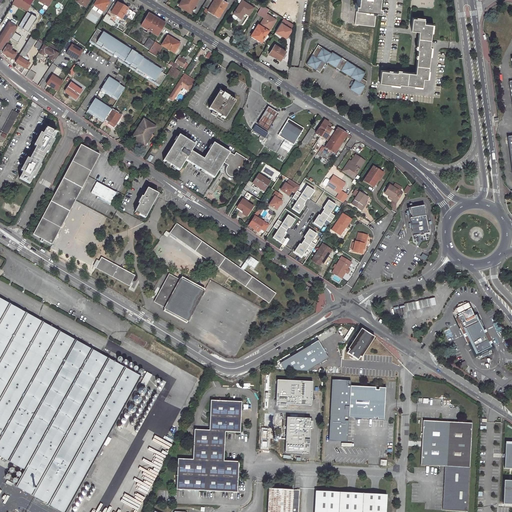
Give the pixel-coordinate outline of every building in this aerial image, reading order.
[(21,0),(14,0),(13,2),(28,11),(31,5),(21,0)] [(97,0),(94,5),(104,12),(109,3),(104,0),(97,0)] [(190,12),(197,0),(183,0),(184,0),(180,6),(190,12)] [(218,17),(227,3),(223,0),(233,0),(235,1),(235,0),(206,0),(202,7),(218,17)] [(253,7),(242,0),(233,14),(240,18),(244,12),(248,15),(253,7)] [(357,0),(357,3),(355,2),(355,8),(362,9),(361,10),(369,11),(369,13),(355,11),(354,24),(374,27),(376,14),(373,14),(374,10),(378,11),(378,5),(377,5),(377,0),(357,0)] [(128,8),(118,2),(111,13),(122,19),(125,14),(133,18),(135,14),(128,9),(128,8)] [(264,18),(259,25),(267,30),(268,28),(270,29),(275,20),(266,14),(268,9),(262,5),(260,8),(256,13),(264,18)] [(148,13),(141,26),(158,37),(166,24),(148,13)] [(111,25),(113,22),(109,20),(111,16),(107,14),(103,20),(111,25)] [(425,19),(412,17),(411,30),(418,31),(416,49),(417,49),(415,73),(397,71),(397,72),(381,70),(379,82),(399,85),(400,83),(422,86),(423,78),(427,78),(431,46),(429,46),(432,24),(424,23),(425,19)] [(283,18),(275,31),(286,37),(290,30),(290,28),(292,24),(283,18)] [(7,45),(14,34),(17,28),(8,22),(0,37),(0,48),(3,51),(7,45)] [(259,25),(258,24),(251,36),(261,42),(268,30),(267,30),(259,25)] [(90,41),(160,85),(166,75),(159,70),(160,68),(97,29),(90,41)] [(180,43),(168,36),(162,46),(174,53),(180,43)] [(25,57),(35,41),(30,38),(27,42),(24,47),(15,62),(27,69),(30,65),(30,63),(28,62),(29,60),(25,57)] [(155,42),(149,38),(143,46),(150,50),(155,42)] [(35,48),(40,51),(44,46),(38,42),(35,48)] [(63,48),(67,51),(65,55),(76,62),(82,51),(67,42),(63,48)] [(276,45),(275,44),(269,53),(280,60),(286,51),(281,48),(282,46),(277,43),(276,45)] [(13,59),(16,54),(11,51),(12,47),(7,45),(3,51),(2,52),(13,59)] [(53,61),(58,54),(44,45),(44,46),(40,51),(37,57),(42,61),(46,55),(47,53),(51,56),(50,57),(49,59),(53,61)] [(340,70),(355,79),(353,82),(351,86),(349,88),(358,94),(366,83),(366,81),(361,78),(365,72),(332,51),(331,53),(317,45),(306,64),(319,72),(322,67),(324,64),(324,63),(326,61),(336,67),(340,70)] [(183,56),(182,58),(179,56),(178,56),(167,73),(176,78),(180,71),(175,69),(178,64),(185,68),(187,64),(185,62),(186,61),(185,60),(186,58),(183,56)] [(72,77),(78,68),(76,66),(77,65),(75,64),(68,74),(72,77)] [(32,81),(37,74),(31,69),(26,77),(32,81)] [(56,92),(63,82),(51,75),(45,85),(56,92)] [(101,89),(118,99),(119,97),(125,88),(108,77),(101,89)] [(182,87),(189,91),(193,85),(195,81),(190,77),(187,81),(181,77),(168,98),(173,101),(178,93),(182,87)] [(82,90),(71,83),(65,92),(69,95),(72,96),(76,99),(82,90)] [(235,102),(219,92),(208,109),(224,119),(235,102)] [(121,111),(124,107),(128,109),(130,105),(119,97),(118,99),(113,107),(119,110),(121,111)] [(87,110),(104,121),(105,119),(111,110),(111,109),(95,99),(87,110)] [(266,106),(255,124),(266,130),(277,113),(266,106)] [(12,110),(1,130),(7,134),(18,113),(12,110)] [(114,127),(121,116),(117,114),(111,110),(105,119),(108,122),(108,123),(114,127)] [(293,144),(301,132),(304,128),(288,119),(278,135),(287,140),(293,144)] [(322,123),(316,133),(321,136),(329,123),(325,120),(323,124),(322,123)] [(155,130),(144,121),(132,138),(138,142),(137,144),(143,148),(155,130)] [(58,128),(48,123),(44,129),(42,128),(35,141),(37,142),(31,155),(29,153),(22,166),(24,168),(21,174),(31,180),(34,173),(37,174),(44,161),(41,160),(48,148),(50,149),(57,136),(55,135),(58,128)] [(335,132),(329,128),(332,124),(329,123),(321,136),(325,139),(328,134),(332,136),(335,132)] [(303,148),(314,130),(311,128),(299,146),(303,148)] [(330,153),(333,155),(347,134),(338,128),(335,132),(332,136),(325,148),(331,152),(330,153)] [(204,172),(214,178),(220,168),(222,165),(224,162),(227,165),(226,167),(226,169),(225,171),(226,173),(227,175),(228,176),(229,176),(231,177),(234,177),(236,176),(238,175),(239,173),(247,159),(238,154),(237,157),(234,156),(213,143),(211,146),(209,150),(203,159),(191,151),(195,145),(179,135),(177,139),(175,142),(163,161),(166,163),(169,165),(172,167),(175,169),(179,171),(185,160),(194,166),(198,168),(200,170),(204,172)] [(99,154),(80,145),(33,234),(51,244),(99,154)] [(365,161),(355,155),(351,162),(347,168),(345,167),(343,172),(351,177),(353,173),(356,174),(365,161)] [(381,172),(373,167),(364,182),(373,188),(377,181),(376,180),(381,172)] [(271,181),(259,174),(254,183),(259,186),(260,185),(265,189),(271,181)] [(345,185),(333,177),(330,182),(327,180),(325,180),(323,184),(323,186),(326,188),(327,186),(340,194),(345,185)] [(286,184),(292,188),(291,190),(294,192),(298,186),(288,180),(286,184)] [(110,204),(116,192),(96,181),(90,193),(110,204)] [(286,184),(284,183),(279,190),(288,195),(291,190),(292,188),(286,184)] [(146,217),(156,197),(157,195),(160,197),(161,194),(159,192),(158,194),(155,192),(157,188),(150,185),(148,188),(143,197),(142,196),(139,203),(140,204),(135,212),(146,217)] [(401,192),(389,185),(384,194),(389,196),(392,198),(391,200),(396,203),(401,192)] [(275,191),(272,195),(273,196),(280,200),(282,196),(275,191)] [(368,198),(360,193),(352,205),(361,212),(364,207),(363,206),(365,203),(368,198)] [(280,200),(273,196),(268,205),(275,209),(281,200),(280,200)] [(241,199),(235,207),(243,212),(241,213),(245,216),(252,206),(241,199)] [(323,213),(303,201),(297,210),(308,217),(308,218),(316,223),(323,213)] [(423,205),(407,209),(412,236),(420,234),(420,235),(423,235),(423,234),(429,233),(423,205)] [(282,222),(278,220),(273,226),(277,229),(272,237),(279,242),(294,219),(287,214),(282,222)] [(352,220),(343,214),(332,231),(339,236),(344,227),(345,228),(346,229),(352,220)] [(268,225),(255,217),(249,226),(258,232),(260,229),(264,232),(268,225)] [(177,223),(170,233),(269,303),(276,293),(177,223)] [(301,256),(316,233),(309,229),(294,252),(301,256)] [(367,235),(358,233),(356,242),(355,241),(355,243),(353,250),(353,251),(361,253),(362,252),(363,244),(365,245),(367,235)] [(332,250),(323,244),(312,261),(320,266),(322,263),(324,264),(328,257),(332,250)] [(254,268),(258,261),(249,255),(241,268),(244,270),(248,264),(254,268)] [(351,261),(342,256),(332,272),(341,277),(351,261)] [(135,274),(101,257),(95,268),(129,286),(135,274)] [(180,279),(169,274),(154,302),(165,307),(164,311),(186,323),(204,289),(182,276),(180,279)] [(0,456),(25,470),(16,486),(36,498),(40,491),(52,498),(48,504),(62,511),(66,511),(141,377),(0,298),(0,456)] [(463,328),(477,356),(479,355),(479,356),(478,357),(479,359),(480,358),(481,359),(488,356),(489,357),(490,357),(491,356),(491,355),(490,354),(492,353),(492,352),(493,351),(492,350),(491,351),(490,349),(492,349),(478,321),(475,322),(473,318),(473,317),(470,311),(469,311),(463,314),(463,315),(466,320),(467,321),(469,325),(463,328)] [(361,329),(347,349),(349,350),(347,353),(357,360),(360,357),(361,358),(374,338),(361,329)] [(283,369),(307,372),(328,359),(317,341),(279,364),(283,369)] [(140,384),(145,387),(151,375),(147,373),(140,384)] [(348,417),(350,385),(350,380),(331,379),(328,440),(347,441),(348,421),(344,420),(344,416),(348,417)] [(286,404),(311,405),(311,399),(310,398),(310,396),(311,396),(312,381),(277,380),(276,403),(279,403),(279,405),(286,406),(286,404)] [(350,385),(348,417),(374,418),(374,417),(377,417),(377,418),(384,418),(385,404),(382,403),(383,400),(385,400),(385,387),(379,387),(379,389),(375,389),(376,386),(350,385)] [(220,401),(210,400),(209,426),(209,430),(197,429),(193,429),(192,459),(177,458),(176,489),(188,489),(195,490),(218,491),(224,491),(237,492),(238,473),(239,461),(222,460),(223,452),(223,443),(224,431),(240,432),(240,421),(241,413),(241,402),(220,401)] [(286,417),(284,452),(299,453),(299,452),(302,452),(301,454),(308,454),(310,428),(312,429),(312,421),(310,421),(310,419),(286,417)] [(445,467),(470,468),(472,422),(453,422),(452,424),(448,424),(448,421),(446,421),(446,423),(442,423),(442,421),(422,420),(422,422),(422,438),(421,465),(440,466),(440,465),(445,465),(445,467)] [(470,468),(445,467),(443,510),(468,511),(470,468)] [(291,511),(293,490),(269,488),(267,511),(291,511)] [(36,498),(48,504),(52,498),(40,491),(36,498)] [(385,511),(387,495),(373,494),(350,493),(339,492),(315,491),(314,511),(385,511)]
